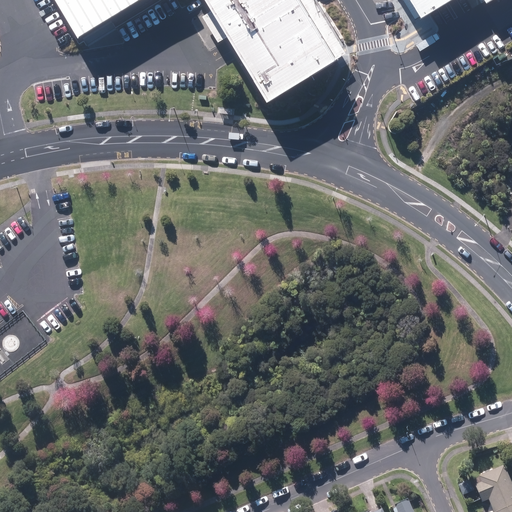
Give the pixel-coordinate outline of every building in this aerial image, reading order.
[(63,0),(85,34),(139,0),(63,0)] [(339,62),(302,0),(215,0),(275,100),(339,62)] [(412,0),(423,16),(449,0),(486,0),(487,1),(489,0),(412,0)] [(511,511),(511,484),(504,465),(481,474),(483,479),(477,482),(484,498),(490,496),(497,511),(495,511),(511,511)] [(413,511),(408,498),(398,501),(401,511),(384,511),(383,507),(368,511),(413,511)]
